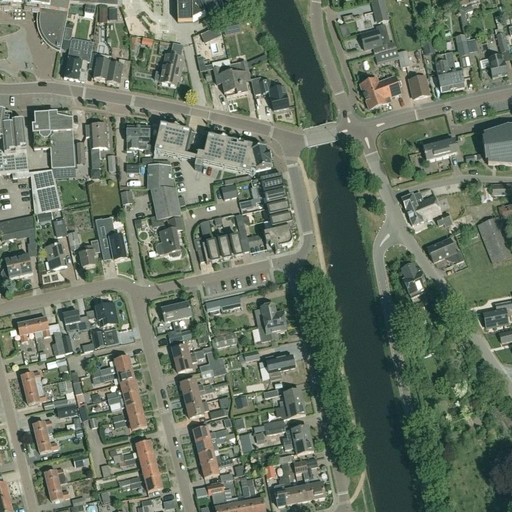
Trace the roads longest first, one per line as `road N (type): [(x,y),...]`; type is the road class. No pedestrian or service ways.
road 1 (tertiary): [(429,511),(377,261),(378,247),(400,225)]
road 2 (tertiary): [(289,142),(132,100),(0,89)]
road 3 (residential): [(346,511),(289,260)]
road 4 (residential): [(188,511),(139,293)]
road 5 (unclassified): [(511,389),(400,225)]
road 6 (residential): [(139,293),(289,260)]
road 7 (unclassified): [(365,128),(511,94)]
road 8 (residential): [(0,311),(111,284),(139,293)]
road 9 (residential): [(32,511),(0,375)]
road 10 (residential): [(352,128),(316,32),(318,0)]
road 11 (residential): [(289,260),(303,253),(308,237),(289,142)]
road 12 (unclassified): [(511,182),(464,179),(387,199)]
